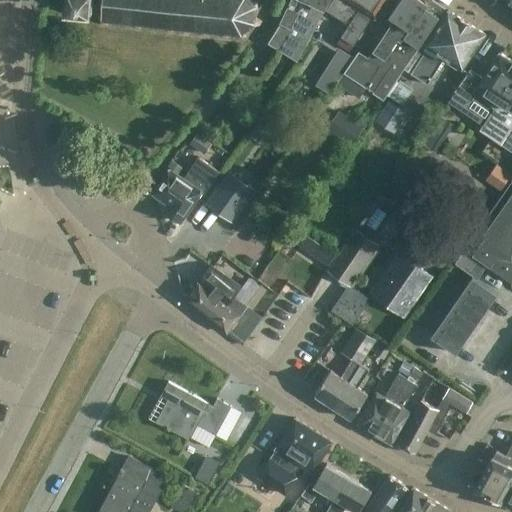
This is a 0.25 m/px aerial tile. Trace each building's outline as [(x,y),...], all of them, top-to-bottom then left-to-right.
[(205,26),(222,28),(221,38),(226,38),(227,29),(239,31),(242,39),(246,38),(243,29),(252,21),(260,26),(262,21),(254,17),(256,6),(264,4),(262,0),(257,0),(254,1),(253,0),(68,0),(68,6),(102,9),(102,11),(98,10),(97,15),(101,15),(101,16),(102,16),(101,25),(106,26),(107,16),(135,19),(134,29),(139,29),(140,19),(168,22),(167,32),(172,32),(173,23),(201,26),(200,35),(204,36),(205,26)] [(268,42),(297,61),(329,0),(290,0),(280,22),(268,42)] [(332,0),(326,10),(349,24),(337,42),(349,50),(372,16),(375,18),(386,0),(332,0)] [(397,79),(419,46),(442,11),(426,0),(398,0),(389,14),(394,18),(373,50),(374,51),(369,58),(358,51),(343,72),(342,72),(336,82),(345,88),(357,96),(364,86),(383,99),(396,78),(397,79)] [(444,57),(462,69),(485,34),(448,10),(427,41),(428,44),(440,52),(436,58),(425,51),(410,73),(427,84),(444,57)] [(343,70),(352,56),(345,51),(336,65),(343,70)] [(479,129),(511,151),(511,60),(499,52),(482,77),(470,69),(455,90),(470,101),(474,94),(494,107),(479,129)] [(412,89),(398,79),(388,94),(402,103),(412,89)] [(325,129),(350,147),(367,123),(349,110),(346,115),(339,110),(325,129)] [(421,142),(435,152),(454,125),(439,115),(421,142)] [(204,154),(212,143),(197,132),(189,142),(204,154)] [(220,170),(217,168),(197,155),(182,177),(169,168),(152,192),(169,204),(164,210),(180,221),(201,191),(204,193),(220,170)] [(511,174),(496,163),(485,179),(500,190),(511,174)] [(232,222),(255,190),(228,171),(205,203),(213,208),(229,220),(232,222)] [(472,275),(431,335),(450,348),(456,352),(497,293),(477,279),(487,265),(511,282),(511,281),(511,179),(476,232),(466,245),(464,249),(454,263),(472,275)] [(381,193),(355,230),(375,244),(380,238),(377,236),(398,205),(381,193)] [(297,227),(289,238),(299,245),(307,234),(297,227)] [(327,269),(350,285),(377,245),(375,244),(355,230),(354,230),(327,269)] [(429,274),(405,257),(382,290),(406,307),(429,274)] [(239,288),(210,266),(198,281),(186,296),(187,300),(194,306),(226,332),(227,331),(240,342),(242,344),(257,323),(262,317),(249,307),(234,296),(239,288)] [(355,284),(337,308),(358,323),(376,299),(355,284)] [(384,359),(390,349),(380,343),(374,353),(384,359)] [(314,393),(333,405),(360,364),(352,358),(340,375),(330,369),(314,393)] [(404,361),(398,370),(408,376),(413,367),(404,361)] [(360,364),(333,405),(352,418),(368,393),(358,387),(369,369),(360,364)] [(419,379),(423,372),(414,367),(410,374),(419,379)] [(393,401),(407,378),(397,372),(383,395),(376,392),(358,423),(375,433),(393,401)] [(392,443),(407,417),(410,411),(403,407),(417,383),(407,378),(393,401),(375,433),(392,443)] [(216,434),(225,417),(232,405),(217,397),(213,405),(169,380),(161,395),(168,399),(158,417),(156,420),(189,438),(191,436),(209,446),(216,434)] [(449,387),(442,398),(451,404),(466,412),(473,401),(449,387)] [(412,417),(397,444),(414,453),(428,427),(432,429),(436,431),(442,421),(444,417),(451,404),(442,398),(436,408),(421,400),(412,417)] [(286,494),(304,465),(313,470),(332,440),(296,417),(276,446),(257,475),(286,494)] [(501,500),(511,481),(511,443),(506,455),(496,450),(492,457),(492,456),(475,487),(501,501),(501,500)] [(165,474),(130,455),(121,473),(122,474),(101,511),(146,511),(160,488),(158,487),(165,474)] [(209,484),(220,462),(207,455),(196,477),(209,484)] [(323,485),(337,494),(339,495),(349,477),(327,464),(314,485),(310,482),(300,497),(311,503),(323,485)] [(390,511),(408,488),(390,475),(364,511),(390,511)] [(372,490),(349,477),(339,495),(337,494),(326,511),(337,511),(343,503),(359,511),(372,490)] [(511,481),(501,500),(511,505),(511,481)] [(184,511),(196,490),(182,483),(171,505),(184,511)] [(397,511),(449,511),(451,510),(414,487),(397,511)]
